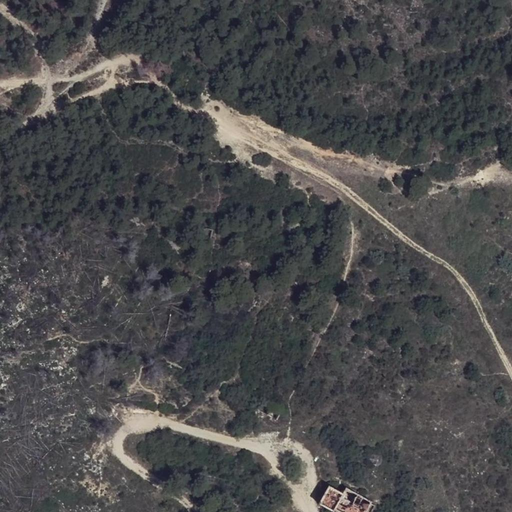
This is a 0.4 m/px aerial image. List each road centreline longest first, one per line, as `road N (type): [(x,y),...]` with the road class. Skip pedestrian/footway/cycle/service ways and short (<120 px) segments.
road 1 (track): [(192,511),(123,456),(122,433),(140,422),(169,421),(306,460),(315,480),(310,511)]
road 2 (track): [(368,212),(458,279),(511,368)]
road 3 (track): [(104,0),(80,56),(45,79),(47,97),(35,116)]
